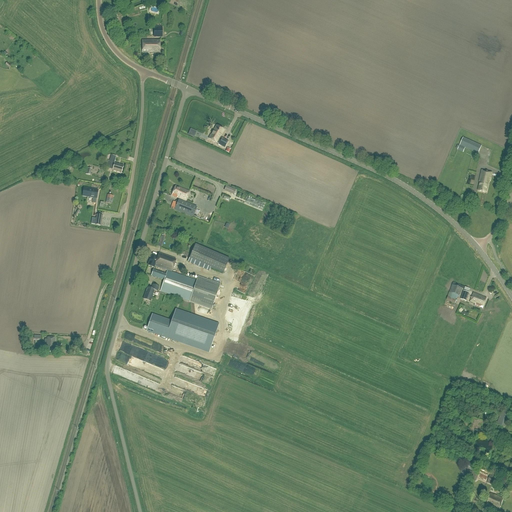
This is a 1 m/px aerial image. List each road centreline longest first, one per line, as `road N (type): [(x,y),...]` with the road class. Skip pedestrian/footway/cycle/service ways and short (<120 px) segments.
road 1 (unclassified): [(140,511),(106,366),(187,89)]
road 2 (tertiary): [(479,249),(395,179),(187,89)]
road 3 (residential): [(125,214),(143,70)]
road 4 (track): [(89,338),(125,214)]
